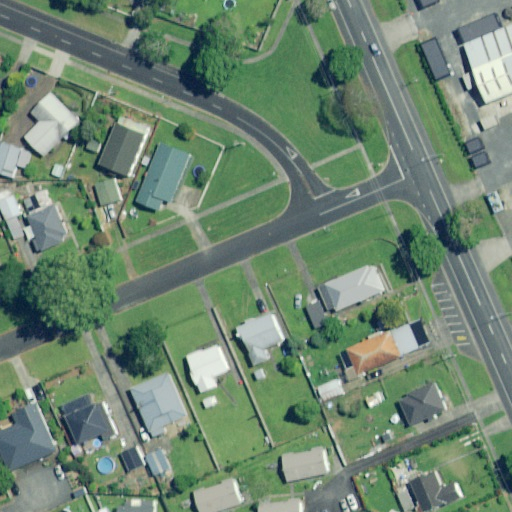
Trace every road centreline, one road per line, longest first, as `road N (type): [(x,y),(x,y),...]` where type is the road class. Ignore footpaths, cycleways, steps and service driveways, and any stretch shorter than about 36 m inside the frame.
road 1 (residential): [(0,14),(247,121),(290,159),(321,214)]
road 2 (residential): [(0,349),(321,214)]
road 3 (tertiary): [(423,170),(511,378)]
road 4 (residential): [(511,401),(353,469),(319,507)]
road 5 (tertiary): [(349,0),(423,170)]
